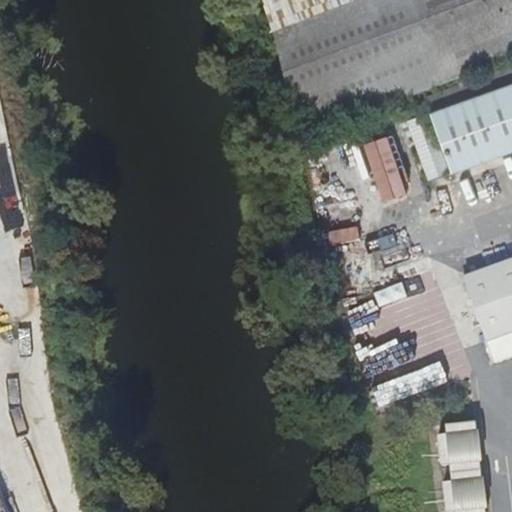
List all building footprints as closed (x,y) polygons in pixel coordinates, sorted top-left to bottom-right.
[(511,59),(511,34),(434,63),(412,0),(373,0),(275,35),(311,133),(511,59)] [(511,0),(412,0),(434,63),(511,34),(511,0)] [(511,66),(424,99),(451,178),(511,156),(511,66)] [(427,118),(407,126),(427,185),(447,178),(427,118)] [(511,266),(464,284),(486,349),(511,340),(511,266)] [(511,340),(486,349),(492,365),(511,358),(511,340)]
